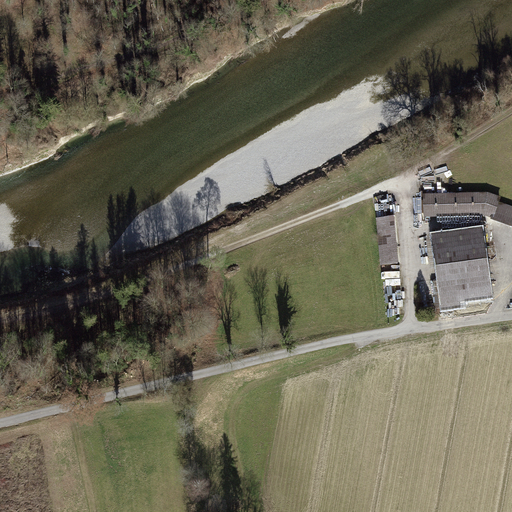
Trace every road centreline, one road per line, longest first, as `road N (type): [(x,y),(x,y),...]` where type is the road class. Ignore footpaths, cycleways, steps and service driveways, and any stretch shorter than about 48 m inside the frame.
road 1 (track): [(511,110),(375,191),(72,304),(0,318)]
road 2 (track): [(0,423),(358,337),(511,314)]
